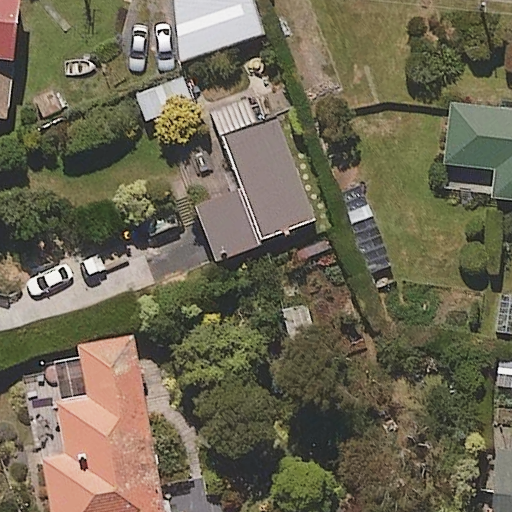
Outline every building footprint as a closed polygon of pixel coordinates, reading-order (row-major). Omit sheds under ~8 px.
[(15,64),(20,0),(0,0),(0,117),(10,119),(15,64)] [(264,37),(254,0),(174,0),(179,65),(264,37)] [(192,102),(183,79),(137,96),(146,120),(192,102)] [(259,125),(248,97),(213,110),(224,138),(244,191),(200,208),(219,258),(316,221),(278,121),(260,128),(259,125)] [(495,199),(511,201),(511,113),(452,107),(446,164),(498,170),(495,199)] [(370,211),(352,220),(384,282),(402,273),(370,211)] [(511,287),(490,290),(495,335),(511,333),(511,287)] [(165,511),(136,339),(82,348),(90,398),(58,404),(63,437),(41,440),(53,511),(165,511)] [(511,364),(496,362),(493,391),(511,392),(511,364)] [(511,511),(511,441),(499,441),(495,511),(511,511)]
